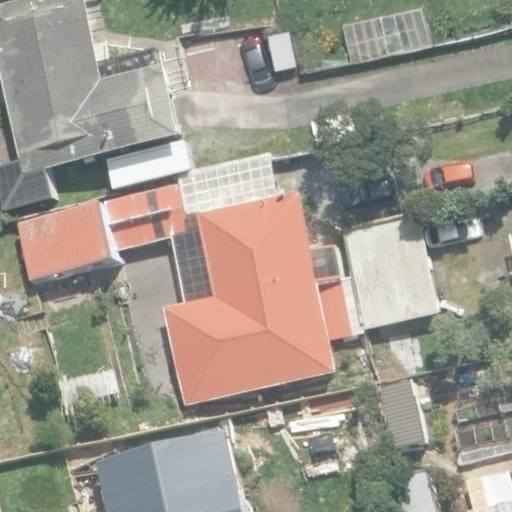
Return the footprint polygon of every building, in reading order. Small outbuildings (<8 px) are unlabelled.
[(27,0),(0,6),(0,48),(29,176),(191,140),(176,70),(169,71),(165,52),(109,65),(94,0),(27,0)] [(170,308),(190,407),(344,375),(337,340),(368,334),(356,277),(351,279),(345,246),(320,251),(308,194),(286,198),(277,155),(110,189),(114,208),(23,227),(34,283),(126,264),(124,252),(177,241),(190,304),(170,308)] [(350,229),(371,330),(446,314),(425,213),(350,229)] [(129,395),(122,368),(67,383),(75,410),(129,395)] [(393,449),(431,441),(418,383),(381,391),(393,449)] [(100,462),(111,511),(256,511),(239,431),(100,462)] [(407,511),(443,511),(434,473),(401,481),(407,511)]
